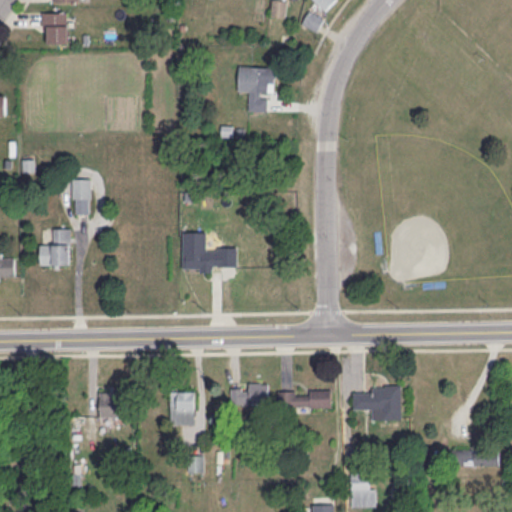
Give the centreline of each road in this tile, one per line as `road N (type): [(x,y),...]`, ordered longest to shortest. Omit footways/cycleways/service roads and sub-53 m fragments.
road 1 (tertiary): [(0,336),(511,327)]
road 2 (residential): [(331,330),(335,80),(388,0)]
